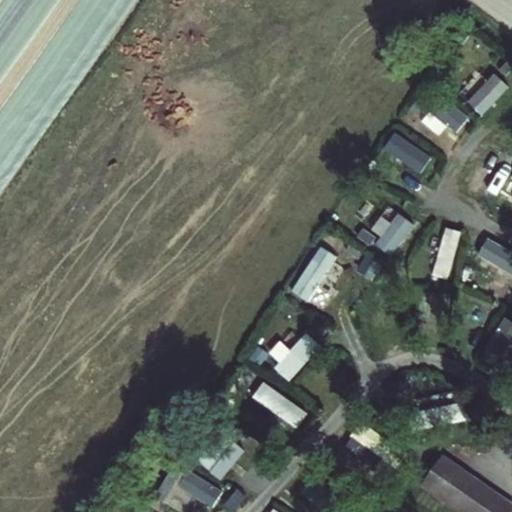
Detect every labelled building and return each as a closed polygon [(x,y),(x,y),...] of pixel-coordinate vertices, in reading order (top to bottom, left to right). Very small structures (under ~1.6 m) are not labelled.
[(397,187),(423,149),(409,140),(383,177),(397,187)] [(386,211),(359,194),(338,225),(366,243),(386,211)] [(511,197),(509,196),(503,213),(511,216),(511,197)] [(370,280),(377,266),(339,244),(331,258),(370,280)] [(511,273),(511,256),(481,247),(476,263),(511,273)] [(362,316),(368,334),(390,326),(383,308),(362,316)] [(483,351),(497,359),(511,335),(511,317),(506,313),(483,351)] [(265,382),(254,397),(296,428),(308,412),(265,382)] [(359,442),(351,456),(369,466),(376,453),(396,465),(405,448),(357,420),(348,436),(359,442)] [(397,467),(376,456),(369,469),(391,480),(397,467)] [(511,511),(511,507),(440,460),(423,486),(460,511),(511,511)]
